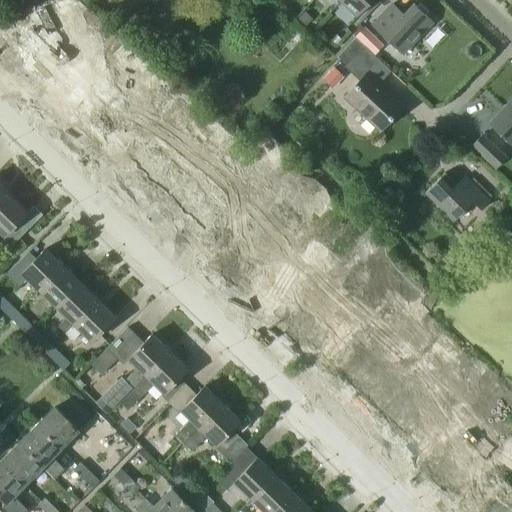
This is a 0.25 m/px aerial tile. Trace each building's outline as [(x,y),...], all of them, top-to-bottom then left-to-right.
[(42,0),(30,13),(39,21),(59,0),(42,0)] [(347,0),(343,5),(356,18),(373,0),(347,0)] [(433,22),(414,4),(404,14),(393,4),(372,26),(403,55),(433,22)] [(305,12),(299,18),(306,25),(312,19),(305,12)] [(13,51),(11,53),(30,72),(60,41),(70,31),(63,23),(49,37),(29,17),(5,43),(13,51)] [(379,41),(365,27),(355,37),(370,51),(379,41)] [(337,34),(331,41),(336,46),(342,39),(337,34)] [(363,46),(354,37),(337,55),(346,64),(363,46)] [(49,90),(61,78),(71,88),(89,70),(60,41),(30,72),(49,90)] [(379,131),(403,106),(379,84),(391,71),(365,47),(346,67),(361,81),(344,98),(379,131)] [(70,111),(89,130),(122,96),(104,78),(111,71),(99,60),(89,70),(71,88),(82,99),(70,111)] [(334,67),(323,80),(332,88),(343,76),(334,67)] [(150,123),(122,96),(89,130),(108,149),(120,137),(128,145),(150,123)] [(511,101),(490,125),(511,144),(511,142),(511,101)] [(126,154),(152,179),(185,145),(204,126),(195,118),(170,144),(153,127),(126,154)] [(507,156),(482,133),(471,146),(495,169),(507,156)] [(273,177),(291,154),(272,139),(254,162),(273,177)] [(225,140),(216,149),(169,196),(186,213),(213,186),(223,176),(215,168),(233,149),(225,140)] [(195,155),(185,145),(152,179),(169,196),(216,149),(209,141),(195,155)] [(490,201),(469,180),(461,188),(445,173),(425,193),(454,221),(473,202),(481,210),(490,201)] [(186,213),(203,230),(211,222),(221,231),(240,212),(213,186),(186,213)] [(0,205),(9,196),(0,187),(0,205)] [(9,196),(0,205),(0,233),(3,237),(0,239),(9,248),(26,231),(18,222),(26,213),(9,196)] [(257,200),(236,222),(244,229),(218,256),(237,275),(280,230),(272,222),(265,229),(256,220),(266,209),(257,200)] [(277,294),(310,259),(298,248),(288,258),(278,248),(288,238),(280,230),(237,275),(256,293),(266,283),(277,294)] [(23,258),(5,277),(18,290),(26,281),(38,292),(61,267),(44,251),(30,265),(23,258)] [(330,299),(337,292),(319,274),(322,271),(310,259),(277,294),(287,304),(277,314),(296,333),(330,299)] [(61,267),(38,292),(55,309),(79,285),(61,267)] [(65,332),(96,302),(79,285),(55,309),(66,319),(59,326),(65,332)] [(378,285),(357,304),(368,315),(388,295),(378,285)] [(18,312),(0,295),(0,294),(0,309),(10,320),(18,312)] [(369,315),(378,326),(398,310),(388,298),(369,315)] [(342,324),(333,316),(340,309),(330,299),(296,333),(316,352),(342,324)] [(74,341),(81,334),(90,343),(114,319),(96,302),(65,332),(74,341)] [(28,337),(35,329),(18,312),(10,320),(28,337)] [(405,316),(396,327),(413,342),(422,331),(405,316)] [(135,387),(169,352),(152,335),(143,344),(127,328),(91,364),(102,374),(120,356),(126,362),(129,359),(138,368),(127,379),(135,387)] [(35,329),(28,337),(45,354),(52,346),(35,329)] [(400,341),(391,332),(378,346),(369,337),(342,364),(360,382),(400,341)] [(404,372),(407,368),(398,359),(408,348),(400,341),(360,382),(377,399),(404,372)] [(52,346),(45,354),(62,371),(69,363),(52,346)] [(431,361),(447,377),(458,367),(442,351),(431,361)] [(161,396),(169,404),(187,387),(178,378),(186,369),(169,352),(135,387),(143,396),(154,385),(163,393),(161,396)] [(377,399),(394,415),(421,388),(431,378),(423,370),(413,380),(404,372),(377,399)] [(132,388),(121,377),(96,402),(107,413),(132,388)] [(198,428),(221,404),(204,387),(196,396),(187,387),(169,404),(178,413),(180,411),(190,420),(175,434),(184,443),(198,428)] [(413,433),(422,423),(432,432),(458,405),(442,389),(432,399),(421,388),(394,415),(413,433)] [(472,414),(490,397),(482,389),(465,406),(472,414)] [(229,464),(233,460),(247,446),(231,430),(239,422),(221,404),(198,428),(184,443),(192,450),(206,436),(215,445),(213,448),(229,464)] [(54,409),(36,427),(59,450),(78,432),(54,409)] [(477,450),(459,432),(466,425),(458,417),(430,444),(438,451),(428,461),(447,480),(477,450)] [(121,424),(130,433),(136,427),(127,418),(121,424)] [(54,455),(59,450),(36,427),(18,445),(42,468),(45,465),(57,476),(66,467),(54,455)] [(447,480),(465,498),(483,479),(496,491),(511,474),(511,471),(501,461),(491,471),(485,464),(495,454),(484,443),(477,450),(447,480)] [(18,445),(1,463),(24,486),(42,468),(18,445)] [(257,459),(244,472),(233,460),(229,464),(216,478),(227,490),(233,484),(250,501),(273,476),(257,459)] [(15,495),(24,486),(1,463),(0,463),(0,498),(6,504),(5,506),(11,511),(26,511),(29,509),(15,495)] [(74,469),(83,479),(90,472),(80,463),(74,469)] [(114,476),(123,485),(130,478),(121,468),(114,476)] [(99,481),(90,472),(83,479),(93,488),(99,481)] [(190,482),(179,472),(173,479),(184,488),(190,482)] [(511,511),(511,474),(496,491),(506,501),(494,511),(511,511)] [(273,476),(250,501),(260,511),(270,511),(290,493),(273,476)] [(140,487),(130,478),(123,485),(133,495),(140,487)] [(144,499),(157,511),(193,511),(194,511),(170,489),(153,506),(145,499),(144,499)] [(305,511),(308,510),(290,493),(270,511),(305,511)] [(37,505),(43,511),(49,511),(54,507),(45,498),(37,505)] [(157,511),(144,499),(136,507),(141,511),(157,511)] [(221,511),(213,503),(206,510),(207,511),(221,511)]
